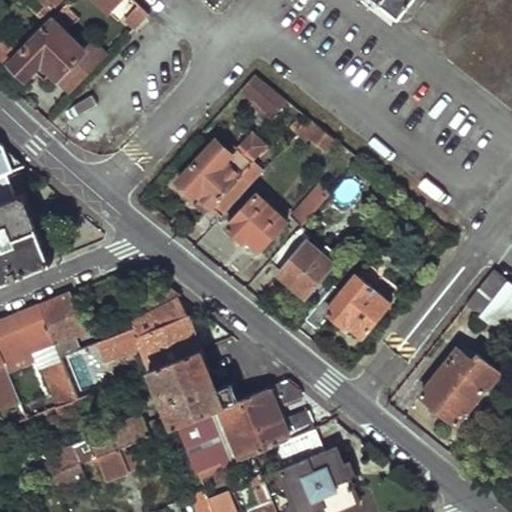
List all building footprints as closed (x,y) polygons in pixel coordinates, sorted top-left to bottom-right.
[(97,0),(114,15),(127,0),(97,0)] [(151,11),(138,0),(133,0),(128,7),(142,20),(151,11)] [(390,0),(406,12),(411,6),(403,0),(390,0)] [(52,12),(47,8),(40,15),(45,19),(52,12)] [(87,49),(54,18),(11,63),(28,79),(34,72),(42,64),(50,70),(60,79),(87,49)] [(0,65),(17,48),(4,37),(0,41),(0,65)] [(94,42),(87,49),(60,79),(72,90),(106,53),(94,42)] [(42,64),(34,72),(42,79),(50,70),(42,64)] [(290,99),(258,73),(244,88),(277,114),(290,99)] [(322,109),(313,118),(322,125),(338,138),(454,234),(463,222),(322,109)] [(338,138),(322,125),(314,136),(330,148),(338,138)] [(237,152),(219,136),(180,178),(196,193),(199,189),(226,214),(267,169),(242,146),(237,152)] [(0,174),(27,164),(0,140),(0,174)] [(0,203),(25,193),(18,175),(0,181),(0,203)] [(344,178),(335,197),(352,205),(361,186),(344,178)] [(333,188),(322,179),(291,214),(302,224),(333,188)] [(288,219),(258,192),(229,225),(246,239),(249,236),(263,249),(288,219)] [(51,260),(25,193),(0,203),(0,282),(52,261),(51,260)] [(307,238),(297,229),(271,259),(283,268),(280,271),(308,294),(337,259),(309,236),(307,238)] [(511,280),(493,265),(466,299),(506,331),(511,324),(511,280)] [(348,295),(335,285),(308,318),(320,327),(336,309),(366,334),(394,300),(363,275),(348,295)] [(182,294),(166,281),(145,293),(153,308),(178,296),(182,294)] [(84,326),(71,292),(41,305),(54,338),(84,326)] [(200,347),(178,296),(153,308),(130,319),(133,325),(61,355),(62,361),(77,398),(89,393),(78,364),(92,358),(95,364),(135,347),(131,339),(137,336),(151,367),(200,347)] [(54,338),(41,305),(0,320),(0,348),(5,360),(9,371),(16,369),(13,362),(56,344),(54,338)] [(13,362),(16,369),(38,360),(42,368),(62,361),(61,355),(56,344),(13,362)] [(475,358),(460,345),(424,391),(459,419),(491,381),(492,382),(502,369),(480,352),(475,358)] [(216,387),(200,347),(151,367),(175,424),(178,422),(240,398),(232,380),(216,387)] [(0,361),(5,360),(0,348),(0,404),(14,399),(0,364),(0,361)] [(77,398),(62,361),(42,368),(58,405),(77,398)] [(306,394),(287,379),(240,398),(178,422),(198,469),(213,462),(221,459),(224,465),(276,443),(314,426),(308,410),(283,419),(276,404),(306,394)] [(108,398),(103,387),(89,393),(77,398),(58,405),(55,407),(60,418),(108,398)] [(22,403),(0,412),(0,428),(0,429),(28,418),(22,403)] [(151,433),(143,413),(121,423),(122,425),(90,439),(93,445),(76,453),(73,443),(60,448),(68,467),(82,461),(138,438),(151,433)] [(314,426),(276,443),(285,466),(282,467),(300,511),(334,511),(361,501),(351,476),(357,474),(351,460),(346,463),(339,445),(323,451),(314,426)] [(138,438),(82,461),(88,476),(104,470),(107,477),(146,462),(138,438)] [(88,476),(82,461),(68,467),(52,473),(58,487),(88,476)] [(216,470),(213,462),(198,469),(201,477),(216,470)] [(277,511),(262,473),(251,478),(262,502),(251,506),(253,511),(277,511)] [(210,499),(206,488),(192,494),(199,511),(209,511),(215,510),(210,499)] [(234,511),(226,491),(210,499),(215,510),(215,511),(234,511)]
